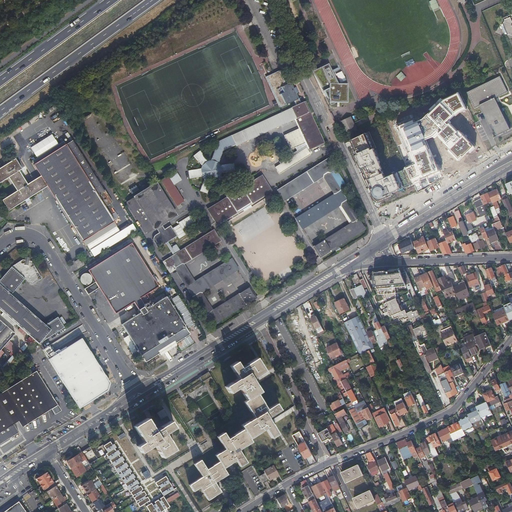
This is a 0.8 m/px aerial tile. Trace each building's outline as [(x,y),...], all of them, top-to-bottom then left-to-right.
[(511,12),(498,19),(500,23),(504,35),(506,39),(511,37),(511,12)] [(307,16),(317,38),(322,36),(312,14),(307,16)] [(337,83),(328,63),(313,70),(314,70),(323,90),(325,90),(326,92),(324,92),(327,98),(329,98),(329,101),(330,105),(337,102),(347,102),(347,83),(337,83)] [(279,69),(269,74),(271,78),(281,73),(279,69)] [(279,94),(284,103),(293,99),(294,98),(297,97),(296,93),(299,91),(296,86),(293,87),(290,81),(286,84),(281,73),(271,78),(276,89),(278,88),(281,93),(279,94)] [(267,75),(282,104),(284,103),(279,94),(276,89),(271,78),(269,74),(267,75)] [(493,123),(499,134),(510,128),(495,98),(508,91),(500,76),(468,92),(476,107),(481,104),(491,124),(493,123)] [(413,166),(407,169),(413,182),(435,173),(436,176),(441,173),(426,140),(434,136),(435,138),(440,134),(446,140),(444,143),(460,159),(474,146),(449,121),(458,111),(465,107),(458,92),(443,100),(424,119),(416,123),(414,120),(398,126),(413,166)] [(297,97),(294,98),(297,104),(215,143),(217,147),(212,159),(208,160),(200,149),(194,154),(202,165),(201,168),(188,169),(189,177),(202,175),(204,178),(199,190),(206,194),(211,181),(214,181),(223,192),(229,187),(220,176),(222,173),(235,171),(234,164),(221,166),(219,162),(224,151),(236,145),(237,146),(294,119),(299,129),(284,136),(290,150),(296,148),(297,150),(279,162),(281,164),(275,168),(280,174),(311,154),(307,149),(322,142),(304,101),(300,103),(297,97)] [(369,133),(352,140),(358,155),(356,157),(361,169),(364,170),(366,169),(373,186),(371,187),(376,199),(378,201),(380,201),(393,195),(392,193),(413,184),(413,182),(407,169),(389,177),(369,133)] [(96,194),(101,191),(74,148),(69,152),(96,194)] [(47,187),(64,214),(96,194),(69,152),(37,172),(40,176),(26,185),(19,172),(22,170),(15,159),(0,168),(0,183),(8,179),(16,192),(2,201),(8,211),(47,187)] [(339,191),(340,192),(347,187),(335,167),(333,168),(327,159),(279,190),(285,199),(324,175),(327,172),(339,191)] [(177,171),(161,180),(179,209),(183,207),(181,204),(185,201),(175,185),(182,180),(177,171)] [(324,175),(336,193),(339,191),(327,172),(324,175)] [(250,203),(270,191),(262,177),(243,189),(242,187),(227,196),(229,198),(210,210),(218,223),(225,218),(227,222),(252,207),(250,203)] [(165,229),(162,225),(177,215),(156,183),(134,197),(135,198),(127,202),(147,233),(154,229),(155,229),(157,228),(159,233),(157,234),(156,235),(155,236),(154,237),(154,238),(154,239),(154,241),(155,242),(158,248),(165,243),(173,256),(164,261),(170,271),(176,267),(189,287),(195,296),(207,315),(202,318),(205,323),(210,320),(213,325),(256,298),(250,288),(213,312),(201,293),(238,269),(232,260),(194,283),(182,263),(219,240),(213,231),(179,252),(179,251),(180,250),(177,246),(175,245),(173,247),(173,248),(173,249),(172,249),(167,242),(178,235),(171,225),(165,229)] [(502,198),(497,189),(488,193),(492,201),(494,205),(497,204),(496,201),(502,198)] [(96,194),(64,214),(77,236),(109,216),(114,213),(109,204),(110,203),(107,198),(103,191),(102,192),(96,195),(96,194)] [(250,203),(252,207),(272,194),(270,191),(250,203)] [(303,228),(342,203),(345,200),(340,192),(339,191),(336,193),(297,218),(303,228)] [(483,195),(480,196),(481,198),(484,204),(492,201),(488,193),(485,194),(483,195)] [(481,198),(474,201),(481,216),(488,213),(486,210),(486,209),(484,204),(481,198)] [(342,203),(354,222),(358,219),(345,200),(342,203)] [(494,205),(490,207),(496,220),(494,221),(493,224),(492,224),(494,228),(495,230),(500,228),(501,227),(503,226),(498,214),(494,205)] [(406,209),(406,207),(384,206),(384,215),(399,215),(399,209),(406,209)] [(448,218),(452,228),(457,225),(452,212),(451,213),(452,216),(448,218)] [(467,220),(463,221),(465,226),(476,221),(476,220),(473,212),(465,215),(467,220)] [(113,222),(109,216),(77,236),(81,242),(113,222)] [(358,219),(354,222),(315,247),(321,256),(364,229),(358,219)] [(463,221),(459,223),(464,235),(468,233),(467,231),(465,226),(463,221)] [(476,221),(465,226),(467,231),(471,230),(479,226),(476,221)] [(483,224),(479,226),(482,234),(484,238),(488,236),(486,232),(483,224)] [(128,227),(91,250),(95,256),(132,233),(128,227)] [(486,232),(488,236),(489,238),(489,239),(490,242),(491,243),(499,239),(495,230),(494,228),(486,232)] [(456,240),(453,230),(449,232),(447,232),(447,231),(444,232),(447,241),(448,243),(456,240)] [(476,233),(469,236),(470,237),(471,240),(472,242),(473,242),(476,240),(477,242),(480,241),(478,236),(476,233)] [(418,240),(423,251),(429,248),(424,236),(422,237),(422,238),(418,240)] [(438,244),(436,238),(427,242),(431,251),(440,247),(438,244)] [(345,249),(348,253),(352,250),(351,250),(363,242),(361,239),(345,249)] [(477,251),(478,251),(478,249),(485,246),(483,239),(480,241),(477,242),(473,243),(477,251)] [(414,246),(411,240),(401,244),(399,245),(402,253),(404,252),(414,248),(414,246)] [(419,253),(423,251),(418,240),(414,242),(415,245),(414,246),(414,248),(415,249),(417,248),(419,253)] [(452,253),(448,243),(447,241),(438,244),(440,247),(442,254),(452,253)] [(155,299),(156,299),(153,295),(149,297),(147,294),(159,287),(131,243),(88,271),(98,286),(102,292),(115,314),(134,302),(138,310),(151,302),(155,299)] [(463,244),(466,253),(469,252),(474,250),(471,243),(466,245),(465,243),(463,244)] [(0,279),(0,310),(38,344),(45,340),(64,328),(57,317),(45,325),(23,305),(11,295),(14,292),(26,279),(32,285),(43,279),(32,262),(23,260),(12,267),(4,276),(0,279)] [(509,272),(508,270),(506,264),(497,268),(498,270),(497,271),(498,274),(499,277),(504,275),(507,274),(507,276),(508,278),(511,277),(509,273),(509,272)] [(448,266),(445,266),(448,273),(449,276),(451,280),(451,282),(456,280),(452,271),(451,272),(448,266)] [(492,268),(486,270),(489,279),(496,277),(492,268)] [(382,277),(378,279),(381,287),(382,286),(385,292),(390,292),(392,296),(391,296),(392,300),(391,301),(395,309),(388,312),(391,317),(392,316),(394,320),(398,318),(399,321),(401,320),(401,321),(408,318),(409,321),(420,316),(415,306),(410,308),(411,311),(406,313),(396,290),(407,286),(400,270),(387,275),(387,274),(382,276),(382,277)] [(432,270),(427,272),(434,286),(436,291),(437,291),(436,287),(439,286),(432,270)] [(406,272),(402,274),(408,289),(411,288),(412,289),(413,289),(411,282),(406,272)] [(434,286),(427,272),(421,275),(423,281),(427,289),(434,286)] [(476,272),(467,276),(471,286),(474,285),(476,290),(481,288),(477,278),(479,277),(476,272)] [(423,281),(421,275),(414,278),(417,284),(423,281)] [(451,282),(451,280),(446,282),(444,278),(438,280),(445,297),(456,293),(454,288),(451,282)] [(455,288),(454,288),(456,293),(459,300),(462,299),(461,297),(464,295),(465,298),(470,296),(464,282),(464,279),(462,280),(462,282),(459,283),(460,286),(456,287),(455,288)] [(353,288),(356,295),(365,291),(361,285),(361,284),(353,288)] [(491,284),(484,286),(485,288),(487,292),(488,296),(495,293),(491,284)] [(357,309),(361,307),(357,296),(356,295),(353,288),(350,289),(354,298),(357,306),(356,307),(357,309)] [(488,296),(487,292),(481,294),(484,302),(487,301),(490,300),(488,296)] [(138,310),(139,311),(137,312),(138,314),(122,325),(128,335),(138,350),(145,363),(160,353),(158,351),(174,341),(175,343),(190,334),(166,297),(165,297),(163,294),(159,297),(161,300),(160,300),(158,297),(155,299),(151,302),(138,310)] [(334,303),(339,313),(350,309),(344,298),(334,303)] [(423,312),(428,310),(424,298),(419,300),(423,312)] [(477,309),(479,314),(483,323),(486,322),(485,318),(486,318),(483,310),(490,307),(487,301),(484,302),(483,303),(484,306),(477,309)] [(476,310),(473,302),(462,307),(464,312),(465,314),(471,312),(476,310)] [(504,306),(495,310),(501,322),(502,324),(510,320),(507,314),(507,313),(504,306)] [(495,310),(491,311),(497,324),(501,322),(495,310)] [(317,332),(322,329),(316,316),(311,319),(317,332)] [(354,318),(369,350),(374,348),(372,343),(367,332),(365,328),(359,316),(354,318)] [(359,354),(359,355),(365,352),(369,350),(354,318),(344,323),(359,354)] [(367,332),(372,343),(376,341),(373,333),(372,330),(370,327),(370,326),(366,318),(364,319),(367,327),(365,328),(367,332)] [(0,351),(15,334),(0,320),(0,351)] [(381,337),(385,336),(381,327),(378,322),(374,323),(381,337)] [(424,325),(413,330),(416,337),(421,335),(423,338),(428,336),(424,325)] [(385,336),(385,337),(386,339),(388,338),(390,341),(391,340),(390,338),(389,335),(385,326),(381,327),(385,336)] [(457,340),(452,329),(441,335),(446,345),(457,340)] [(491,345),(485,332),(474,337),(476,342),(478,346),(479,349),(491,345)] [(463,334),(461,335),(463,338),(466,346),(470,356),(478,352),(475,347),(478,346),(476,342),(474,337),(473,334),(468,336),(464,337),(463,334)] [(138,350),(128,335),(123,338),(133,353),(138,350)] [(376,341),(378,345),(379,348),(384,345),(383,342),(387,341),(386,339),(385,337),(376,341)] [(55,355),(50,345),(45,348),(51,358),(48,359),(79,409),(107,391),(109,383),(82,338),(55,355)] [(427,362),(423,352),(420,344),(417,340),(415,341),(424,362),(426,362),(426,363),(428,362),(427,362)] [(178,348),(175,343),(174,341),(158,351),(160,353),(163,358),(178,348)] [(332,359),(343,354),(337,343),(326,348),(332,359)] [(393,345),(390,347),(395,358),(398,356),(393,345)] [(442,353),(438,345),(433,347),(437,355),(442,353)] [(471,356),(470,356),(466,346),(461,348),(465,359),(471,356)] [(437,356),(437,355),(433,347),(427,350),(432,361),(438,358),(437,356)] [(432,361),(427,350),(423,352),(427,362),(432,361)] [(219,461),(209,468),(216,481),(227,474),(223,467),(236,459),(240,466),(247,461),(239,449),(251,441),(249,438),(265,427),(271,437),(277,433),(267,417),(280,409),(276,402),(266,408),(256,393),(259,391),(252,378),(265,370),(257,357),(240,367),(236,361),(230,366),(238,378),(225,386),(229,392),(238,386),(246,399),(243,401),(253,416),(241,424),(243,427),(227,438),(223,431),(216,435),(225,448),(215,454),(219,461)] [(346,379),(350,377),(349,373),(347,373),(339,377),(336,371),(348,365),(347,362),(350,361),(349,358),(346,360),(340,363),(333,366),(328,369),(330,373),(335,384),(341,381),(346,379)] [(371,376),(380,372),(375,363),(367,367),(371,376)] [(454,376),(463,372),(459,363),(450,367),(450,369),(453,375),(454,376)] [(435,388),(438,386),(429,366),(426,367),(428,373),(435,388)] [(438,375),(446,393),(446,392),(452,390),(444,372),(442,368),(440,369),(441,373),(438,375)] [(458,393),(450,376),(448,370),(444,372),(452,390),(446,392),(448,397),(458,393)] [(58,405),(57,405),(36,371),(0,393),(0,444),(18,433),(13,424),(18,421),(22,427),(51,409),(55,415),(61,411),(58,405)] [(213,378),(203,384),(206,389),(216,382),(213,378)] [(507,402),(511,399),(511,396),(511,393),(506,381),(504,378),(501,379),(502,383),(500,384),(506,396),(509,394),(510,397),(506,399),(507,402)] [(341,381),(347,392),(351,389),(346,379),(341,381)] [(495,379),(491,381),(496,393),(497,393),(497,391),(499,390),(499,388),(495,379)] [(354,406),(358,403),(352,390),(357,388),(357,386),(351,389),(347,392),(352,402),(353,405),(354,406)] [(483,393),(486,401),(489,408),(500,403),(498,397),(495,398),(491,390),(483,393)] [(409,406),(415,403),(410,391),(403,394),(409,406)] [(333,409),(345,403),(341,394),(337,396),(338,398),(339,399),(332,403),(332,404),(330,405),(333,409)] [(393,401),(390,395),(385,398),(388,403),(393,401)] [(359,429),(360,429),(368,425),(365,419),(367,418),(367,419),(372,417),(364,400),(358,403),(354,406),(348,408),(359,429)] [(421,405),(424,412),(428,411),(427,410),(425,405),(423,400),(419,402),(421,405)] [(486,401),(480,404),(486,419),(488,418),(487,416),(492,414),(490,411),(489,408),(486,401)] [(399,414),(400,415),(408,411),(404,402),(396,406),(396,408),(398,411),(399,414)] [(500,403),(489,408),(490,411),(502,406),(500,403)] [(486,419),(480,404),(475,406),(476,409),(481,419),(482,421),(486,419)] [(231,406),(225,410),(229,416),(235,413),(231,406)] [(374,418),(379,427),(390,421),(386,412),(384,408),(372,413),(374,418)] [(389,411),(395,425),(400,422),(396,416),(399,414),(398,411),(396,408),(389,411)] [(344,409),(335,413),(345,433),(349,431),(342,418),(341,419),(340,417),(347,414),(344,409)] [(476,409),(467,413),(468,415),(473,428),(483,424),(482,421),(481,419),(476,409)] [(462,418),(458,420),(459,421),(464,433),(474,428),(473,428),(468,415),(464,417),(462,418)] [(166,433),(162,426),(155,431),(147,417),(134,426),(144,442),(138,446),(142,452),(155,445),(163,457),(176,449),(166,433)] [(504,418),(499,421),(503,426),(508,423),(504,418)] [(171,420),(162,426),(166,433),(175,427),(171,420)] [(459,421),(447,426),(447,428),(453,440),(465,434),(464,433),(459,421)] [(447,428),(438,432),(443,444),(449,442),(448,442),(453,440),(447,428)] [(329,440),(333,438),(331,435),(328,429),(318,434),(323,442),(329,439),(329,440)] [(357,441),(360,440),(357,434),(355,429),(352,431),(354,436),(357,441)] [(511,430),(490,440),(495,450),(498,449),(499,449),(502,448),(502,447),(510,444),(511,443),(511,430)] [(333,438),(337,446),(343,443),(336,432),(331,435),(333,438)] [(435,433),(424,438),(425,441),(428,447),(433,445),(433,447),(440,443),(439,440),(438,440),(435,433)] [(301,441),(297,434),(293,436),(296,443),(301,441)] [(396,442),(403,459),(407,457),(412,455),(409,447),(407,443),(406,442),(405,439),(400,440),(396,442)] [(412,455),(413,456),(417,454),(411,440),(407,443),(409,447),(412,455)] [(112,443),(111,441),(104,445),(109,452),(107,454),(140,507),(147,502),(149,504),(146,506),(150,511),(161,511),(170,506),(168,503),(166,500),(164,496),(160,498),(161,500),(160,500),(159,501),(158,499),(155,501),(156,503),(154,504),(153,505),(151,501),(148,496),(146,497),(145,496),(145,495),(147,494),(144,491),(142,492),(142,491),(141,490),(143,489),(141,485),(139,486),(138,485),(137,484),(139,483),(137,479),(135,480),(135,479),(134,478),(135,477),(133,473),(131,474),(131,473),(130,472),(132,471),(130,467),(128,468),(127,467),(127,466),(128,465),(126,462),(124,463),(123,461),(123,460),(124,459),(122,455),(120,456),(120,455),(119,454),(120,453),(118,449),(116,450),(116,449),(115,448),(116,446),(114,443),(112,444),(112,443)] [(428,447),(425,441),(420,443),(426,455),(428,460),(432,457),(430,453),(428,447)] [(304,457),(311,453),(305,442),(298,446),(304,457)] [(94,444),(82,452),(87,459),(90,464),(102,457),(94,444)] [(423,457),(425,456),(420,446),(416,448),(421,458),(421,457),(423,457)] [(87,459),(82,452),(75,456),(74,457),(67,461),(72,468),(75,466),(80,463),(87,459)] [(370,452),(365,454),(370,464),(367,466),(370,473),(378,469),(375,462),(370,452)] [(390,489),(392,488),(389,482),(390,481),(387,472),(388,470),(387,469),(390,467),(385,457),(377,461),(390,489)] [(216,481),(209,468),(207,469),(201,459),(194,463),(202,476),(200,478),(211,497),(218,493),(215,488),(218,486),(215,482),(216,481)] [(361,461),(357,462),(358,464),(362,473),(365,471),(361,461)] [(75,466),(72,468),(77,477),(85,472),(80,463),(75,466)] [(362,473),(358,464),(342,472),(347,483),(363,475),(362,473)] [(488,469),(493,480),(500,477),(495,466),(488,469)] [(259,476),(263,483),(276,476),(271,467),(263,471),(265,473),(259,476)] [(148,470),(143,473),(147,479),(152,475),(148,470)] [(44,489),(54,483),(47,472),(40,476),(37,478),(44,489)] [(436,494),(437,498),(443,495),(441,490),(433,473),(429,475),(430,477),(430,478),(430,479),(437,493),(436,494)] [(420,489),(422,489),(422,488),(416,475),(413,477),(409,478),(405,480),(409,489),(418,485),(420,489)] [(167,476),(156,482),(159,486),(160,485),(161,486),(162,488),(160,489),(163,493),(164,495),(173,490),(174,489),(167,476)] [(334,476),(328,479),(332,486),(334,491),(340,489),(338,484),(334,476)] [(476,488),(475,488),(475,490),(477,494),(482,492),(483,492),(483,491),(480,484),(478,484),(475,476),(471,478),(476,488)] [(473,485),(470,477),(463,481),(460,482),(462,486),(470,483),(471,486),(473,485)] [(211,497),(200,478),(189,484),(193,491),(200,487),(208,499),(211,497)] [(322,511),(321,509),(315,497),(314,496),(313,494),(306,479),(301,482),(302,484),(299,486),(301,490),(303,489),(307,498),(310,502),(309,502),(314,511),(322,511)] [(326,491),(329,497),(332,495),(329,489),(332,488),(328,479),(321,483),(326,491)] [(93,485),(91,480),(83,485),(88,494),(96,489),(93,485)] [(93,485),(96,489),(96,488),(100,486),(103,484),(100,480),(93,485)] [(511,492),(511,488),(508,481),(495,487),(497,491),(498,491),(499,493),(503,492),(502,489),(506,487),(509,494),(511,492)] [(446,487),(449,494),(456,491),(463,487),(462,486),(460,482),(446,487)] [(326,491),(321,483),(313,487),(317,496),(326,491)] [(401,499),(402,501),(411,497),(407,488),(404,489),(401,484),(396,487),(398,492),(400,496),(401,499)] [(60,494),(61,494),(56,486),(55,486),(49,490),(48,491),(53,499),(54,499),(54,498),(60,494)] [(425,496),(428,501),(433,499),(426,486),(422,488),(422,489),(423,492),(425,496)] [(88,494),(93,502),(102,497),(96,488),(96,489),(88,494)] [(166,500),(168,503),(181,495),(177,488),(174,489),(173,490),(174,493),(169,496),(170,497),(166,500)] [(356,488),(350,490),(352,497),(358,495),(356,488)] [(371,503),(375,500),(373,496),(370,490),(354,498),(359,508),(371,502),(371,503)] [(449,494),(453,503),(460,499),(456,491),(449,494)] [(381,498),(384,503),(387,502),(396,497),(400,496),(398,492),(394,494),(394,493),(388,495),(387,493),(383,495),(384,497),(381,498)] [(478,496),(483,506),(485,505),(481,496),(483,495),(482,492),(477,494),(478,496)] [(67,502),(65,499),(63,497),(61,494),(60,494),(54,498),(54,499),(59,507),(67,502)] [(375,500),(380,511),(382,511),(386,510),(385,507),(382,502),(381,502),(379,497),(377,494),(373,496),(375,500)] [(284,495),(277,498),(276,499),(280,507),(288,503),(284,495)] [(469,500),(473,510),(483,506),(478,496),(469,500)] [(99,510),(102,508),(107,505),(102,497),(93,502),(99,510)] [(329,498),(319,502),(323,510),(333,506),(329,498)] [(453,503),(457,511),(465,509),(461,499),(460,499),(453,503)] [(441,506),(443,511),(450,511),(448,507),(447,505),(445,500),(439,502),(441,506)] [(113,507),(116,505),(113,501),(107,505),(102,508),(103,511),(110,511),(113,511),(110,505),(111,505),(113,507)] [(61,511),(70,511),(71,511),(69,509),(68,507),(69,507),(67,502),(59,507),(61,511)] [(450,511),(457,511),(453,503),(447,505),(448,507),(450,511)]
